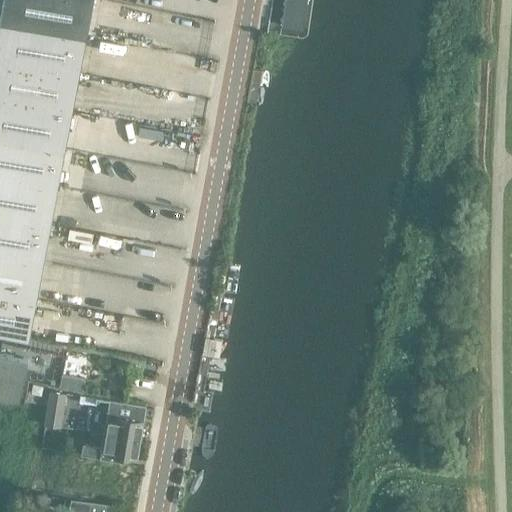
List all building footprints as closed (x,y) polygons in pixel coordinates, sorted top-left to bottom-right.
[(1,0),(0,8),(0,331),(29,336),(92,0),(1,0)] [(281,0),(274,44),(309,48),(316,0),(281,0)] [(27,358),(0,352),(0,392),(19,397),(27,358)] [(83,389),(86,376),(63,371),(61,384),(83,389)] [(34,383),(32,391),(40,393),(42,385),(34,383)] [(47,422),(64,424),(68,391),(51,389),(47,422)] [(110,399),(109,400),(104,434),(140,440),(143,421),(136,420),(139,404),(110,399)] [(140,440),(104,434),(102,446),(83,442),(81,454),(126,462),(127,457),(137,458),(140,440)] [(103,511),(105,505),(102,504),(73,500),(71,511),(76,511),(103,511)]
